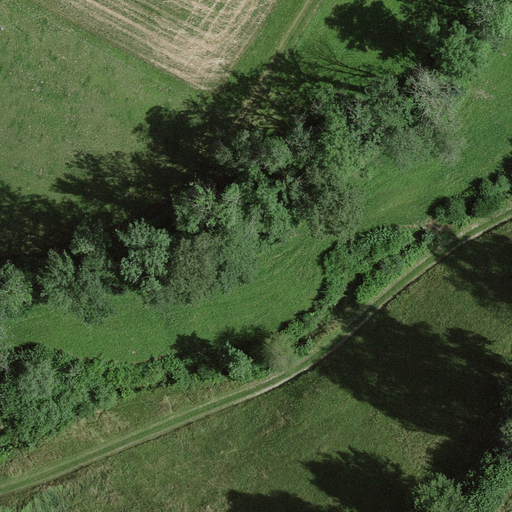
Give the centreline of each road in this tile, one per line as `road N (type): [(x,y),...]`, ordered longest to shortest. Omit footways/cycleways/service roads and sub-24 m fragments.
road 1 (track): [(511,214),(456,243),(303,366),(0,491)]
road 2 (track): [(0,265),(96,235),(181,192),(231,139),(311,0)]
